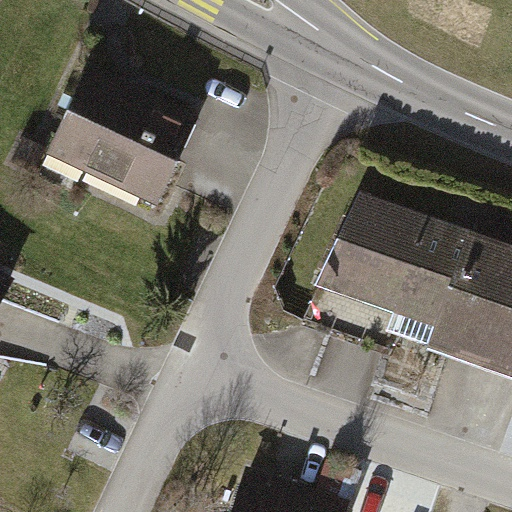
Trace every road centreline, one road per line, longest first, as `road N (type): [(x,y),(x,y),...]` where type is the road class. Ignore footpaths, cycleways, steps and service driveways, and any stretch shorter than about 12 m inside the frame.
road 1 (residential): [(339,50),(188,375)]
road 2 (residential): [(188,375),(511,485)]
road 3 (tertiary): [(339,50),(511,132)]
road 4 (residential): [(188,375),(124,511)]
